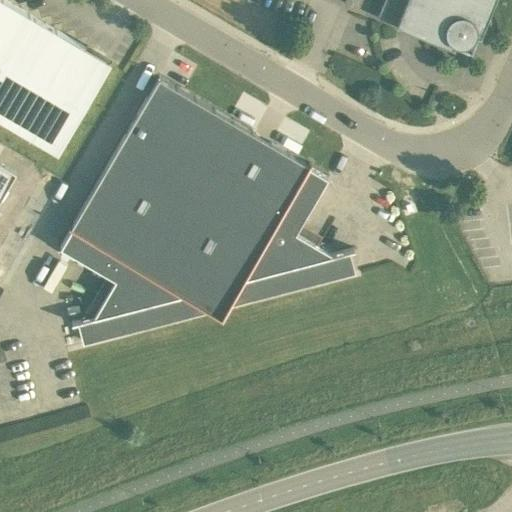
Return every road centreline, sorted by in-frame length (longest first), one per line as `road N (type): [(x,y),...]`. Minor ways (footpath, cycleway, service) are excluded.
road 1 (unclassified): [(141,0),(420,156),(476,145),(511,88)]
road 2 (tertiary): [(228,511),(383,463),(511,439)]
